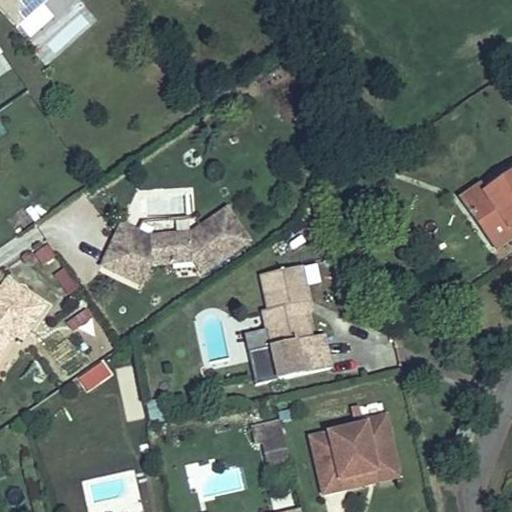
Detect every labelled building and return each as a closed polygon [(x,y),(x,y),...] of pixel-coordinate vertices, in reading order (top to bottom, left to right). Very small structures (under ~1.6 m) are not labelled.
[(0,0),(0,10),(16,29),(48,0),(0,0)] [(460,200),(485,236),(503,223),(508,231),(511,228),(511,174),(485,194),(480,186),(460,200)] [(138,232),(129,251),(113,243),(101,268),(130,281),(135,271),(145,276),(150,266),(192,263),(201,276),(249,242),(226,210),(190,235),(149,238),(138,232)] [(503,223),(485,236),(496,250),(511,239),(511,228),(508,231),(503,223)] [(138,232),(121,225),(113,243),(129,251),(138,232)] [(255,386),(331,369),(324,336),(311,339),(306,314),(304,304),(309,303),(302,268),(260,277),(268,311),(262,312),(266,331),(270,348),(248,353),(255,386)] [(130,281),(140,286),(145,276),(135,271),(130,281)] [(0,354),(0,355),(0,354),(0,339),(6,330),(13,335),(22,340),(44,307),(6,281),(0,290),(0,354)] [(13,335),(6,330),(0,339),(0,354),(0,355),(13,335)] [(244,335),(248,353),(270,348),(266,331),(244,335)] [(166,405),(147,410),(151,425),(170,420),(166,405)] [(396,468),(385,418),(363,423),(364,427),(310,440),(323,495),(342,491),(340,481),(396,468)] [(289,462),(280,422),(251,428),(256,446),(264,444),(270,467),(289,462)] [(470,428),(460,425),(453,442),(463,446),(470,428)] [(398,478),(396,468),(340,481),(342,491),(398,478)]
